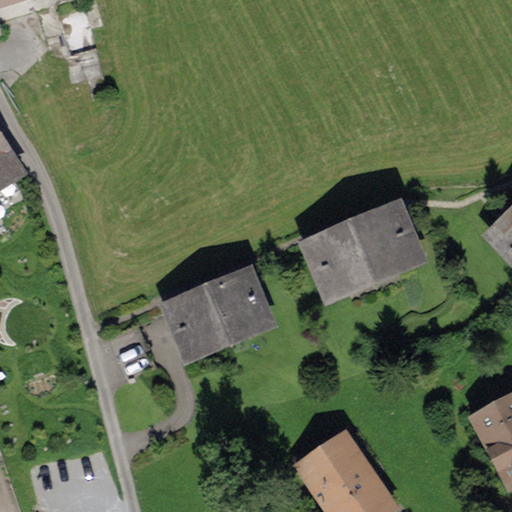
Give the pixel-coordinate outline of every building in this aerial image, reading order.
[(103,77),(97,49),(80,54),(87,81),(103,77)] [(0,181),(18,170),(0,142),(0,181)] [(415,259),(396,214),(311,250),(330,294),(415,259)] [(511,223),(496,239),(511,255),(511,223)] [(247,281),(172,313),(189,355),(265,324),(247,281)] [(511,398),(472,420),(507,486),(511,483),(511,398)] [(345,436),(298,468),(327,511),(378,511),(391,503),(345,436)]
